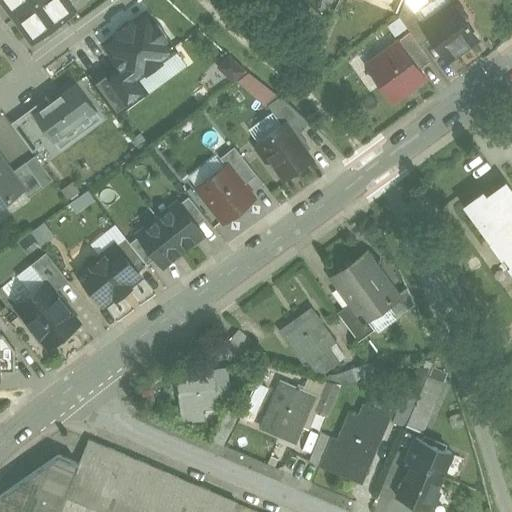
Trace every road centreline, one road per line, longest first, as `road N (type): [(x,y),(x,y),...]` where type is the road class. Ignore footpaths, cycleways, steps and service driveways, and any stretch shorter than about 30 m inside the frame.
road 1 (tertiary): [(511,67),(62,393)]
road 2 (residential): [(62,393),(328,511)]
